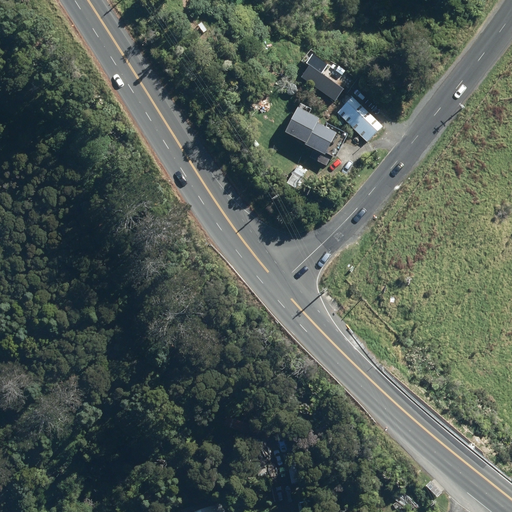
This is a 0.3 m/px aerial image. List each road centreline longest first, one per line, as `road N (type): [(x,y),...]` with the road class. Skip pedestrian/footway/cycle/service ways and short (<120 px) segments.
road 1 (unclassified): [(281,286),(365,198),(511,11)]
road 2 (primary): [(281,286),(231,226),(86,0)]
road 3 (primary): [(511,511),(384,407),(281,286)]
